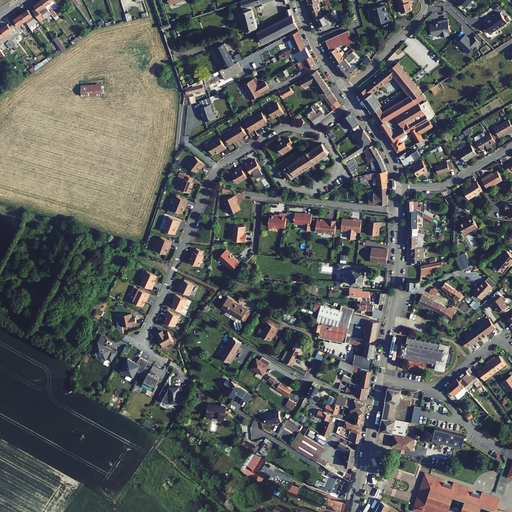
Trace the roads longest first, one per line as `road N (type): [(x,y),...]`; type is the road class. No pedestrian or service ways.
road 1 (residential): [(140,341),(215,170),(280,128),(315,130),(353,100)]
road 2 (unknown): [(257,142),(281,183),(319,185),(337,162),(315,130)]
road 3 (residential): [(398,210),(246,193)]
road 4 (residential): [(397,188),(445,185),(511,146)]
road 5 (residential): [(344,88),(421,14),(423,0)]
